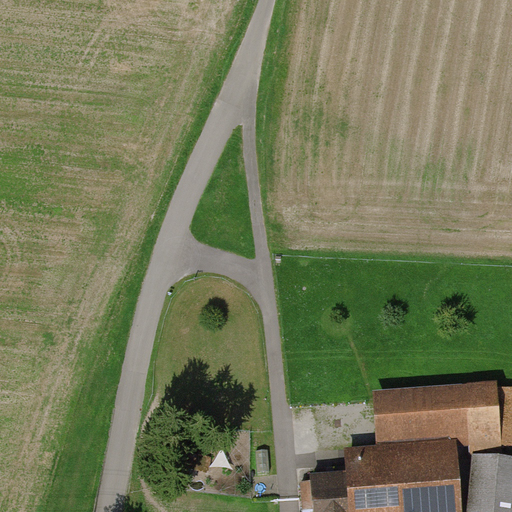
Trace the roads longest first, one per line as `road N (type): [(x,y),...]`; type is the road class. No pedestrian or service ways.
road 1 (unclassified): [(112,511),(168,245),(268,0)]
road 2 (track): [(168,245),(254,274),(262,260),(242,76)]
road 3 (track): [(254,274),(266,290),(288,511)]
